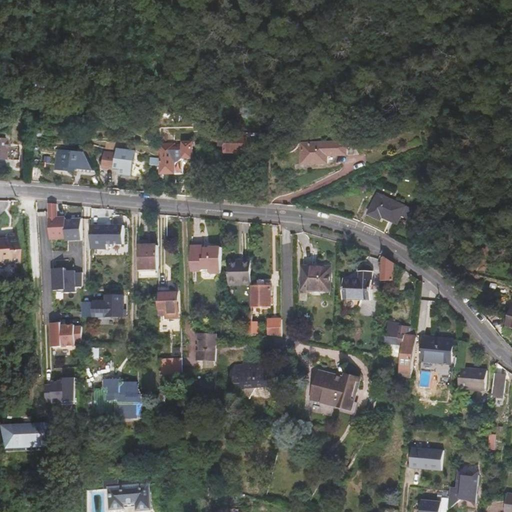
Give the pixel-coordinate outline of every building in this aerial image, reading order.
[(247,139),(225,137),(224,154),(253,156),(254,145),(246,144),(247,139)] [(158,142),(160,193),(169,194),(169,182),(174,182),(174,174),(180,174),(181,159),(190,159),(191,142),(181,142),(181,146),(172,146),(172,142),(158,142)] [(352,142),(296,143),(297,168),(334,167),(334,154),(352,154),(352,142)] [(73,151),(55,150),(53,169),(71,170),(73,151)] [(131,156),(101,154),(100,167),(113,168),(113,172),(130,174),(131,156)] [(156,169),(156,161),(148,160),(148,168),(156,169)] [(194,198),(203,198),(204,184),(195,183),(194,198)] [(409,209),(374,195),(365,214),(379,220),(380,217),(395,224),(399,215),(406,217),(409,209)] [(60,205),(52,204),(53,240),(77,240),(77,243),(84,243),(84,220),(68,220),(68,217),(60,218),(60,205)] [(125,226),(92,227),(93,250),(109,250),(109,245),(125,245),(125,226)] [(16,264),(15,235),(4,235),(2,239),(2,240),(0,240),(0,267),(3,264),(16,264)] [(145,242),(138,242),(138,271),(157,271),(157,247),(145,247),(145,242)] [(203,244),(189,244),(189,273),(210,273),(210,275),(219,275),(219,247),(208,247),(208,249),(203,249),(203,244)] [(380,255),(380,282),(392,282),(392,263),(380,255)] [(427,262),(437,269),(441,262),(431,255),(427,262)] [(249,285),(248,260),(226,261),(227,286),(249,285)] [(329,268),(299,267),(299,293),(329,293),(329,268)] [(68,271),(55,272),(56,294),(68,293),(68,296),(78,295),(78,290),(85,290),(85,275),(77,275),(77,273),(68,274),(68,271)] [(369,299),(369,271),(356,271),(356,280),(341,280),(341,299),(369,299)] [(250,287),(251,307),(271,306),(270,286),(263,287),(263,281),(257,281),(257,287),(250,287)] [(165,288),(157,288),(158,317),(164,317),(164,319),(174,319),(173,303),(176,303),(176,293),(165,293),(165,288)] [(125,295),(108,295),(108,300),(95,300),(96,317),(126,317),(125,295)] [(239,335),(251,334),(257,335),(256,313),(242,314),(242,324),(239,324),(239,335)] [(279,337),(279,321),(267,321),(267,336),(279,337)] [(399,373),(410,374),(415,326),(385,323),(383,344),(393,345),(402,346),(401,354),(399,373)] [(67,325),(57,325),(58,350),(80,349),(80,344),(86,344),(85,330),(80,330),(80,328),(67,328),(67,325)] [(215,362),(216,335),(197,334),(196,342),(198,342),(198,351),(196,351),(196,361),(215,362)] [(453,342),(422,338),(419,362),(451,365),(453,342)] [(401,354),(402,346),(393,345),(392,349),(395,353),(401,354)] [(181,378),(181,360),(159,360),(159,396),(165,396),(165,381),(173,381),(173,378),(181,378)] [(229,378),(235,387),(240,387),(248,398),(254,386),(274,385),(279,376),(269,361),(255,362),(252,367),(243,363),(241,366),(233,367),(230,372),(231,375),(229,378)] [(485,371),(460,369),(458,388),(483,391),(485,371)] [(317,372),(310,399),(336,406),(337,403),(349,406),(356,379),(342,375),(341,378),(317,372)] [(505,376),(495,375),(493,398),(503,399),(505,376)] [(78,378),(67,379),(68,382),(55,383),(55,386),(48,386),(49,401),(56,401),(56,404),(77,402),(78,378)] [(136,418),(136,385),(121,385),(121,381),(103,381),(103,392),(94,392),(94,413),(114,413),(114,418),(136,418)] [(46,426),(1,428),(2,451),(47,449),(46,426)] [(445,450),(413,446),(411,466),(443,470),(445,450)] [(451,502),(478,504),(481,475),(458,473),(457,487),(452,487),(451,502)] [(134,504),(134,511),(149,511),(147,485),(116,488),(115,481),(101,482),(102,491),(105,490),(107,511),(123,509),(123,505),(134,504)] [(441,511),(442,502),(422,501),(421,511),(441,511)]
